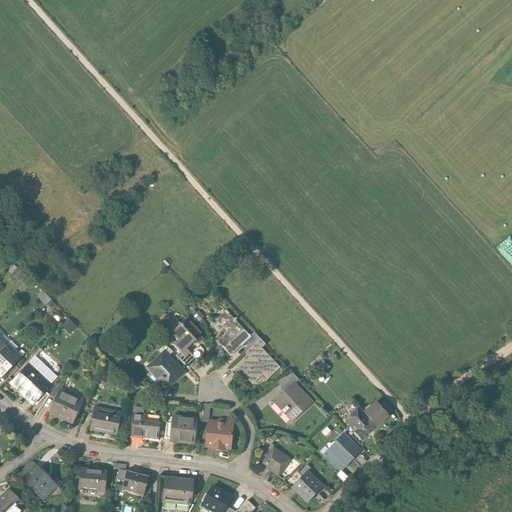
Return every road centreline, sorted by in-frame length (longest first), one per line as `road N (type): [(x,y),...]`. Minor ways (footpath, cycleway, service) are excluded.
road 1 (track): [(415,425),(29,0)]
road 2 (residential): [(237,474),(50,436)]
road 3 (residential): [(415,425),(321,511)]
road 4 (track): [(415,425),(511,343)]
